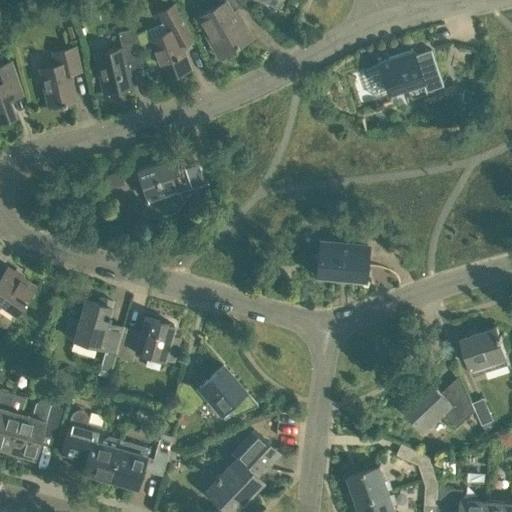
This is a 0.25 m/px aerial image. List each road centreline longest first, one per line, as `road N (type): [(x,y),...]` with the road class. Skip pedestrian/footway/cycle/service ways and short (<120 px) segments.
road 1 (residential): [(0,194),(13,162),(36,151),(167,120),(383,22)]
road 2 (residential): [(328,323),(34,244),(7,223),(0,198)]
road 3 (residential): [(511,266),(328,323)]
road 4 (residential): [(307,511),(328,323)]
